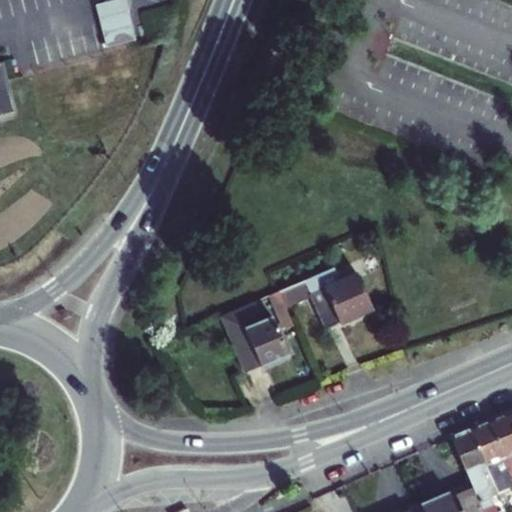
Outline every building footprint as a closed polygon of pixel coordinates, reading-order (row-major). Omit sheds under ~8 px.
[(0,116),(15,112),(3,62),(0,62),(0,116)] [(304,280),(310,293),(323,287),(339,281),(333,267),(304,280)] [(357,274),(339,281),(323,287),(339,323),(372,309),(357,274)] [(308,294),(310,293),(304,280),(278,292),(285,306),(309,296),(308,294)] [(339,323),(323,287),(310,293),(308,294),(309,296),(324,330),(339,323)] [(285,306),(278,292),(269,295),(284,330),(293,325),(285,306)] [(288,355),(271,315),(261,319),(253,301),(220,315),(244,372),(260,366),(261,367),(288,355)] [(489,420),(505,458),(511,454),(511,410),(489,420)] [(486,466),(505,458),(489,420),(480,424),(470,428),(484,462),(486,466)] [(451,436),(466,470),(484,462),(470,428),(461,432),(451,436)] [(511,475),(505,458),(486,466),(493,485),(498,494),(507,490),(509,494),(511,492),(511,475)] [(471,483),(475,493),(486,488),(493,485),(486,466),(484,462),(466,470),(471,483)] [(453,491),(461,511),(483,511),(482,508),(475,493),(471,483),(453,491)] [(486,488),(475,493),(482,508),(490,504),(492,504),(486,488)] [(461,511),(453,491),(417,507),(419,511),(461,511)]
